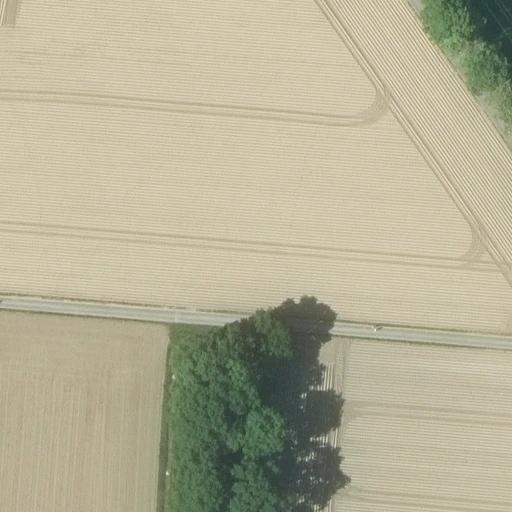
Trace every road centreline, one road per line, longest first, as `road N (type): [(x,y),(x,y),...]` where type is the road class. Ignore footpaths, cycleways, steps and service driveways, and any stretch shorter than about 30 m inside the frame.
road 1 (unclassified): [(511,345),(0,303)]
road 2 (unclassified): [(412,0),(511,141)]
